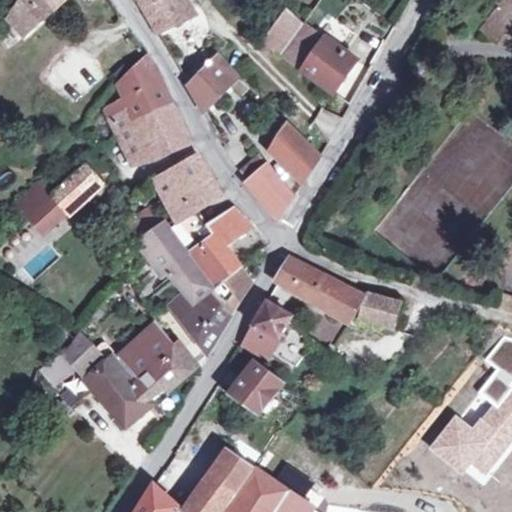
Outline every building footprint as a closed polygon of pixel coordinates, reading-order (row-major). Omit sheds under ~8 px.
[(26,0),(12,20),(25,38),(53,10),(65,0),(26,0)] [(138,0),(157,32),(195,14),(185,0),(138,0)] [(511,8),(503,20),(494,13),(481,31),(503,49),(511,37),(511,0),(511,1),(511,8)] [(511,0),(504,0),(494,13),(503,20),(511,8),(511,1),(511,0)] [(335,94),(357,62),(344,54),(347,50),(344,47),(354,34),(315,8),(303,25),(281,56),(303,71),(335,94)] [(138,123),(152,153),(156,160),(191,144),(173,104),(155,66),(147,57),(118,84),(128,102),(117,108),(115,104),(105,110),(110,122),(116,134),(138,123)] [(217,57),(188,87),(203,112),(237,78),(217,57)] [(312,122),(327,134),(336,123),(322,111),(312,122)] [(138,123),(116,134),(117,136),(131,162),(152,153),(138,123)] [(304,184),(321,157),(308,147),(309,146),(292,128),(274,153),(304,184)] [(168,204),(166,206),(177,225),(223,198),(199,156),(157,180),(168,204)] [(252,179),(268,166),(262,158),(246,172),(252,179)] [(97,160),(89,167),(103,182),(111,174),(97,160)] [(103,182),(89,167),(86,165),(52,197),(39,181),(18,205),(44,235),(69,214),(71,215),(105,185),(103,182)] [(268,166),(252,179),(245,184),(279,222),(294,198),(284,187),(277,179),(268,167),(268,166)] [(184,252),(174,238),(151,207),(120,227),(136,248),(140,246),(152,262),(130,282),(146,304),(176,282),(187,295),(171,308),(208,358),(212,353),(252,284),(243,272),(240,269),(223,245),(254,228),(234,209),(208,227),(215,235),(188,255),(186,256),(184,252)] [(184,230),(174,238),(184,252),(193,244),(184,230)] [(366,298),(362,296),(327,277),(325,279),(300,265),(292,261),(289,259),(275,281),(351,325),(354,320),(366,298)] [(366,298),(354,320),(396,333),(404,303),(368,293),(362,296),(366,298)] [(289,325),(293,318),(267,303),(243,345),(270,359),(271,357),(292,368),(311,343),(289,325)] [(54,341),(65,354),(65,356),(77,369),(82,375),(84,378),(83,379),(128,429),(153,408),(168,425),(169,424),(182,402),(172,391),(200,367),(181,344),(175,351),(154,326),(119,358),(138,385),(135,387),(115,362),(112,358),(106,364),(103,361),(82,338),(77,344),(74,341),(64,328),(54,341)] [(474,431),(455,416),(428,448),(482,492),(511,455),(511,338),(503,334),(484,355),(493,373),(478,391),(495,405),(474,431)] [(65,356),(65,354),(41,372),(53,387),(77,369),(65,356)] [(260,416),(286,384),(257,363),(230,396),(260,416)] [(222,511),(255,468),(231,451),(187,511),(222,511)] [(279,511),(292,493),(258,470),(229,511),(279,511)] [(182,511),(180,510),(155,486),(138,511),(182,511)] [(311,511),(314,508),(292,493),(279,511),(311,511)]
